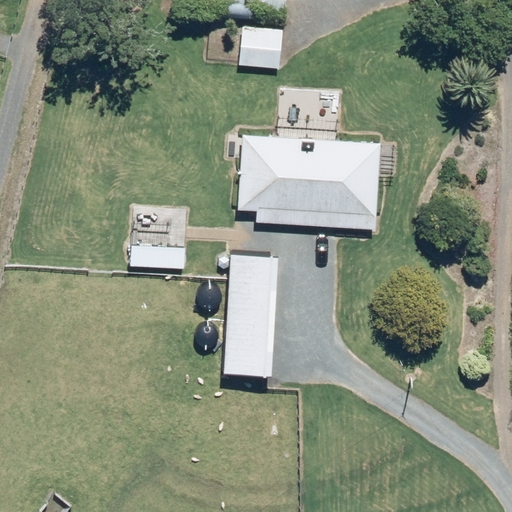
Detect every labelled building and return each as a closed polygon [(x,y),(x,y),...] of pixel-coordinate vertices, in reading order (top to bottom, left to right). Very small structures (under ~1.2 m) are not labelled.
[(280,0),(176,0),(176,8),(279,18),(280,0)] [(278,25),(240,23),(238,61),(276,63),(278,25)] [(234,203),(253,204),(252,216),(371,223),(376,138),(238,130),(234,203)] [(147,240),(130,239),(128,260),(179,264),(181,243),(173,242),(147,240)] [(273,251),(227,248),(219,366),(265,369),(273,251)]
